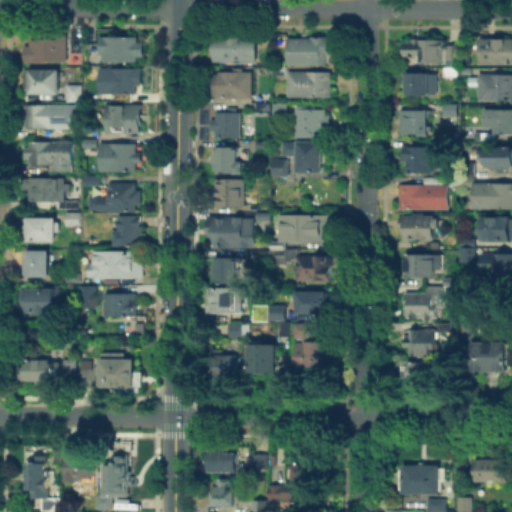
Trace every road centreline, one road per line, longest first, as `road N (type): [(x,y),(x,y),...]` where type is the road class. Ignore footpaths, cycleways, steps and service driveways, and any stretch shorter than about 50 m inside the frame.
road 1 (residential): [(0,5),(511,9)]
road 2 (tertiary): [(174,511),(177,0)]
road 3 (residential): [(364,511),(366,0)]
road 4 (residential): [(175,416),(511,417)]
road 5 (residential): [(0,415),(175,416)]
